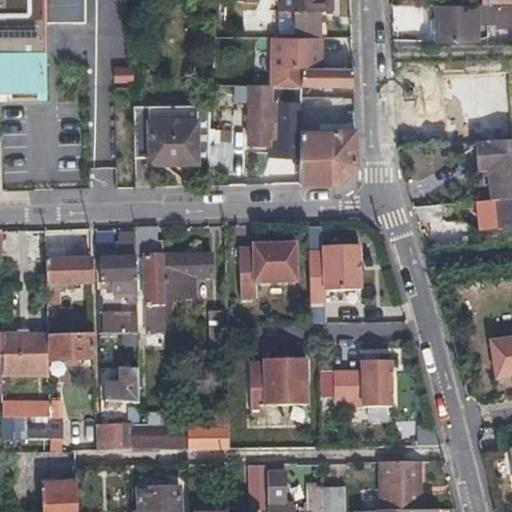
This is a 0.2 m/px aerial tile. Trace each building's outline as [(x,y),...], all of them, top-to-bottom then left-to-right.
[(0,0),(0,99),(50,98),(46,19),(45,0),(0,0)] [(45,0),(46,19),(87,18),(86,0),(45,0)] [(291,5),(292,31),(319,30),(318,4),(324,4),(324,0),(281,0),(282,5),(291,5)] [(511,5),(486,6),(486,26),(511,25),(511,5)] [(476,26),(486,26),(486,6),(435,6),(435,42),(476,41),(476,26)] [(303,66),(323,67),(321,30),(319,30),(292,31),(272,31),(270,82),(302,84),(303,66)] [(303,66),(302,84),(353,87),(352,69),(323,67),(303,66)] [(269,121),(279,122),(289,122),(290,102),(269,101),(270,82),(235,81),(234,100),(249,101),(248,142),(268,143),(269,121)] [(147,162),(168,162),(188,161),(189,166),(207,165),(209,104),(133,106),(133,157),(146,157),(147,162)] [(339,181),(347,172),(356,162),(354,131),(300,130),(297,183),(339,181)] [(491,203),(511,201),(511,140),(474,143),(477,172),(486,172),(489,203),(491,203)] [(511,201),(491,203),(494,226),(511,223),(511,201)] [(476,228),(494,226),(491,203),(489,203),(473,205),(476,228)] [(432,204),(416,213),(429,236),(445,226),(432,204)] [(163,297),(162,255),(157,255),(156,228),(134,228),(135,255),(136,281),(142,281),(143,305),(149,305),(163,304),(163,297)] [(254,248),(239,248),(240,301),(256,301),(255,284),(296,283),(296,245),(253,245),(254,248)] [(308,253),(310,305),(325,304),(325,292),(360,291),(359,246),(322,247),(323,252),(308,253)] [(136,292),(136,281),(135,255),(101,256),(102,281),(127,281),(128,292),(136,292)] [(211,255),(162,255),(163,297),(191,296),(191,276),(211,275),(211,255)] [(45,285),(68,285),(92,284),(91,258),(44,260),(45,285)] [(17,282),(17,291),(17,300),(41,299),(40,282),(36,282),(34,262),(11,263),(12,282),(17,282)] [(151,335),(164,334),(163,304),(149,305),(151,335)] [(227,355),(226,312),(226,310),(210,311),(210,355),(227,355)] [(46,335),(47,359),(93,358),(93,332),(46,333),(46,335)] [(47,370),(47,359),(46,335),(1,335),(1,371),(47,370)] [(511,337),(490,341),(495,380),(511,377),(511,337)] [(307,405),(306,359),(264,360),(264,363),(249,363),(250,415),(265,415),(265,406),(307,405)] [(362,372),(333,372),(333,402),(362,402),(362,408),(392,408),(391,361),(362,362),(362,372)] [(120,365),(121,373),(121,381),(104,382),(104,400),(139,400),(138,364),(120,365)] [(40,417),(41,434),(64,434),(63,417),(40,417)] [(134,452),(134,446),(133,429),(133,425),(95,424),(96,452),(134,452)] [(160,452),(192,451),(191,427),(159,426),(160,429),(160,445),(160,452)] [(192,451),(210,451),(229,451),(228,428),(191,427),(192,451)] [(133,429),(134,446),(160,445),(160,429),(133,429)] [(381,511),(423,510),(423,462),(381,462),(381,511)] [(253,511),(269,511),(268,472),(268,465),(252,465),(253,511)] [(269,511),(268,511),(292,511),(292,500),(285,500),(284,472),(268,472),(269,511)] [(59,479),(51,479),(43,479),(44,511),(77,511),(78,482),(60,482),(59,479)] [(154,480),(154,488),(165,488),(165,480),(154,480)] [(345,483),(325,484),(326,511),(344,511),(345,511),(345,483)] [(326,511),(325,484),(311,485),(311,511),(326,511)] [(180,511),(180,508),(180,488),(165,488),(154,488),(139,489),(139,510),(134,511),(133,511),(180,511)] [(122,511),(122,493),(107,493),(107,511),(122,511)]
